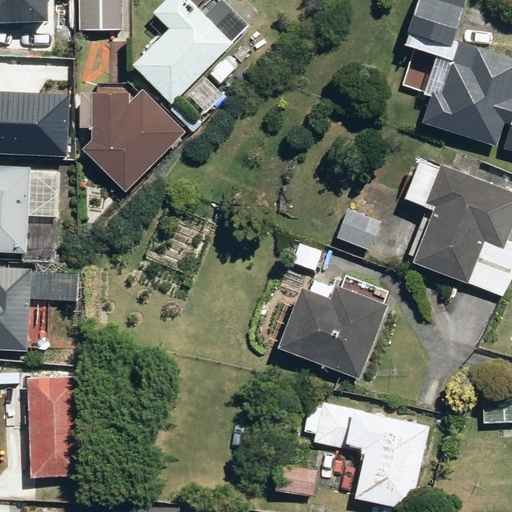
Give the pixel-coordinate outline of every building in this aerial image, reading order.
[(28,9),(48,8),(47,0),(0,0),(0,25),(29,25),(28,9)] [(120,0),(73,0),(73,34),(119,35),(120,0)] [(223,104),(198,76),(247,32),(218,0),(159,0),(143,15),(162,36),(126,68),(187,136),(223,104)] [(446,41),(458,3),(448,0),(408,0),(393,46),(439,61),(446,41)] [(439,61),(437,69),(427,66),(417,98),(426,101),(418,126),(511,157),(511,104),(507,103),(511,87),(511,62),(446,41),(439,61)] [(84,145),(76,153),(121,197),(176,138),(179,135),(135,93),(132,96),(124,105),(124,97),(84,97),(84,145)] [(400,204),(424,213),(406,264),(504,298),(511,274),(511,243),(504,241),(511,219),(511,196),(414,162),(400,204)] [(0,172),(0,256),(52,259),(54,224),(57,175),(0,172)] [(342,210),(330,239),(366,254),(378,225),(342,210)] [(0,352),(42,353),(42,322),(43,304),(73,305),(74,272),(0,270),(0,352)] [(328,289),(322,304),(292,293),(271,353),(354,382),(374,328),(381,308),(328,289)] [(69,374),(24,374),(23,474),(68,475),(69,374)] [(511,395),(478,397),(479,426),(511,424),(511,395)] [(300,432),(313,434),(311,443),(358,452),(349,502),(402,511),(408,511),(419,454),(425,425),(305,403),(300,432)] [(272,465),(270,495),(311,498),(313,468),(272,465)]
